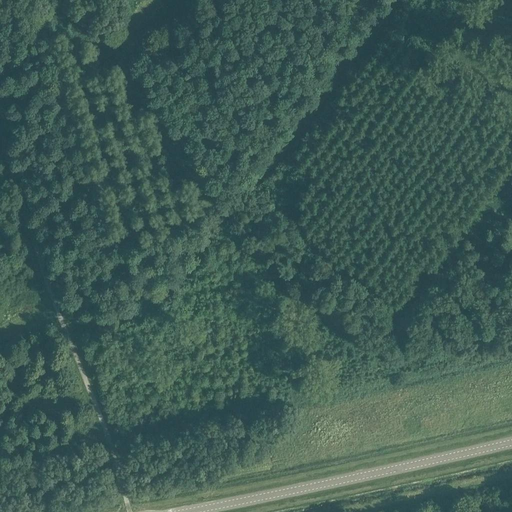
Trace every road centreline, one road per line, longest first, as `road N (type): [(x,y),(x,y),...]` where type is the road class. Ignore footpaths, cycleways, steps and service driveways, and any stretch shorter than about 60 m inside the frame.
road 1 (tertiary): [(187,511),(511,443)]
road 2 (track): [(341,511),(511,475)]
